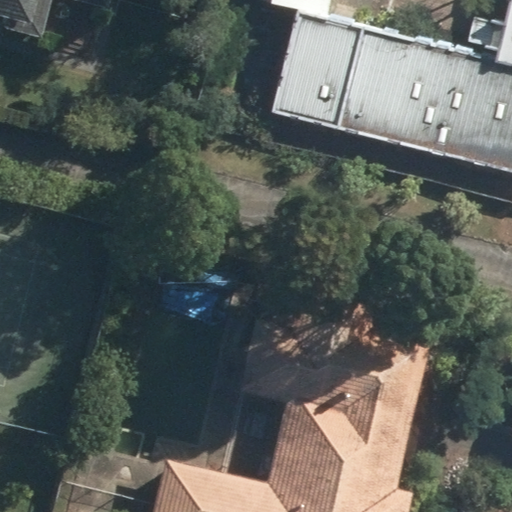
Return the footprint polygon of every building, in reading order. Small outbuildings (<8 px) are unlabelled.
[(0,0),(0,16),(19,21),(24,0),(0,0)] [(511,56),(511,63),(329,17),(333,0),(252,0),(252,4),(298,15),(273,115),(511,174),(511,56)] [(393,511),(398,496),(385,493),(418,345),(348,330),(355,301),(284,285),(276,321),(248,315),(231,393),(279,404),(262,481),(161,459),(148,511),(393,511)] [(511,416),(503,453),(511,455),(511,416)] [(511,511),(511,508),(456,496),(452,511),(511,511)]
